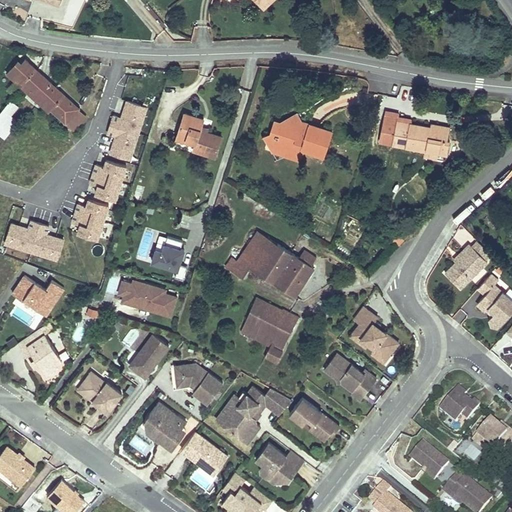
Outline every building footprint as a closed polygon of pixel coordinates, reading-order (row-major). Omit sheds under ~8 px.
[(271,0),(266,0),(266,1),(264,0),(255,0),(264,8),(271,0)] [(6,73),(21,86),(23,84),(36,70),(25,58),(20,63),(17,61),(6,73)] [(23,84),(31,91),(28,93),(40,103),(45,97),(55,87),(37,70),(36,70),(23,84)] [(28,93),(31,91),(23,84),(21,86),(28,93)] [(45,97),(50,101),(44,107),(49,111),(51,109),(65,123),(78,109),(79,108),(56,87),(55,87),(45,97)] [(44,107),(50,101),(45,97),(40,103),(44,107)] [(130,158),(147,106),(127,100),(121,117),(113,114),(108,132),(116,134),(110,152),(130,158)] [(0,113),(0,134),(4,138),(17,121),(10,115),(17,106),(11,101),(3,110),(0,113)] [(85,116),(78,109),(65,123),(73,129),(85,116)] [(184,113),(177,133),(196,140),(195,142),(193,149),(215,157),(221,136),(207,131),(200,129),(201,127),(203,119),(184,113)] [(301,121),(296,114),(280,122),(288,125),(289,125),(289,126),(290,126),(290,127),(290,128),(290,129),(289,130),(297,132),(298,128),(301,121)] [(381,142),(393,144),(424,151),(438,153),(447,155),(449,141),(446,140),(448,131),(431,128),(411,124),(411,121),(398,118),(386,116),(381,142)] [(276,135),(272,147),(290,153),(295,141),(302,144),(300,149),(303,150),(324,157),(332,132),(320,127),(319,130),(308,126),(309,124),(301,121),(298,128),(297,132),(289,130),(290,129),(290,128),(290,127),(290,126),(289,126),(289,125),(288,125),(280,122),(274,120),(270,132),(269,133),(276,135)] [(299,160),(300,157),(303,150),(300,149),(302,144),(295,141),(290,153),(272,147),(276,135),(269,133),(270,132),(264,135),(272,151),(299,160)] [(195,142),(196,140),(177,133),(177,136),(195,142)] [(96,192),(116,198),(126,165),(106,158),(104,166),(96,164),(90,181),(98,184),(96,192)] [(418,196),(427,188),(421,183),(413,191),(418,196)] [(78,231),(98,237),(109,204),(89,197),(87,205),(78,203),(73,220),(81,223),(78,231)] [(58,259),(64,239),(47,233),(49,225),(32,220),(29,228),(12,222),(6,242),(58,259)] [(258,273),(294,296),(313,267),(258,231),(248,245),(258,251),(249,264),(240,258),(232,270),(242,277),(250,265),(258,273)] [(397,245),(404,239),(396,232),(390,238),(397,245)] [(167,236),(164,249),(156,247),(152,263),(179,269),(186,241),(167,236)] [(461,287),(488,261),(470,243),(465,249),(467,251),(457,261),(446,272),(461,287)] [(258,251),(248,245),(240,258),(249,264),(258,251)] [(457,261),(467,251),(465,249),(454,259),(457,261)] [(502,323),(511,311),(511,299),(495,284),(498,280),(491,273),(478,288),(485,294),(477,303),(486,310),(488,307),(494,313),(493,314),(495,321),(502,323)] [(14,292),(24,299),(25,297),(38,306),(36,308),(47,315),(65,288),(53,280),(47,289),(26,275),(14,292)] [(173,315),(178,295),(167,292),(168,288),(124,276),(118,301),(173,315)] [(25,297),(24,299),(36,308),(38,306),(25,297)] [(255,302),(244,327),(251,330),(249,334),(280,350),(285,341),(286,341),(295,323),(293,322),(296,316),(283,310),(282,311),(264,301),(262,305),(255,302)] [(378,316),(364,305),(354,317),(360,322),(351,334),(366,346),(369,342),(376,348),(384,354),(390,353),(399,342),(384,330),(380,327),(381,324),(376,320),(378,316)] [(96,317),(98,309),(88,306),(86,314),(96,317)] [(502,327),(502,323),(495,321),(493,314),(489,318),(492,325),(502,327)] [(61,358),(41,327),(19,342),(27,355),(32,352),(44,371),(53,372),(59,369),(61,358)] [(146,376),(169,345),(152,333),(139,351),(141,352),(132,365),(146,376)] [(384,354),(376,348),(373,352),(384,361),(390,353),(384,354)] [(364,395),(377,378),(365,368),(362,371),(337,352),(324,368),(337,378),(341,377),(342,381),(353,390),(355,387),(364,395)] [(208,402),(223,382),(196,362),(175,365),(178,385),(190,383),(196,388),(193,391),(208,402)] [(108,411),(122,393),(107,381),(107,382),(91,371),(83,382),(86,384),(87,390),(85,393),(94,400),(96,397),(102,402),(100,405),(108,411)] [(85,393),(87,390),(86,384),(83,382),(78,388),(85,393)] [(459,386),(440,409),(457,422),(463,415),(467,418),(480,403),(473,397),(471,400),(465,395),(467,393),(459,386)] [(253,387),(247,394),(242,401),(238,397),(235,395),(229,403),(231,405),(232,409),(221,423),(248,443),(260,427),(256,423),(255,418),(265,406),(278,416),(290,401),(271,388),(265,396),(253,387)] [(242,401),(247,394),(243,391),(238,397),(242,401)] [(335,433),(340,426),(302,397),(290,413),(303,423),(308,417),(314,422),(309,428),(325,440),(332,431),(335,433)] [(183,427),(187,421),(159,401),(150,413),(159,419),(152,427),(159,433),(160,438),(173,448),(184,434),(180,431),(183,427)] [(221,423),(232,409),(231,405),(229,403),(216,419),(221,423)] [(150,430),(160,438),(159,433),(152,427),(159,419),(150,413),(148,416),(150,430)] [(471,440),(481,449),(488,441),(496,448),(510,431),(492,416),(471,440)] [(222,465),(229,456),(196,431),(182,449),(209,469),(216,461),(222,465)] [(437,478),(450,462),(423,440),(411,456),(424,467),(437,478)] [(290,480),(305,460),(291,450),(287,455),(269,442),(256,458),(263,463),(261,466),(261,471),(267,476),(272,475),(274,472),(285,480),(290,480)] [(0,467),(21,484),(35,467),(7,445),(0,453),(0,467)] [(435,480),(437,478),(424,467),(422,469),(435,480)] [(474,511),(482,511),(493,498),(466,475),(459,470),(445,487),(464,503),(474,511)] [(266,509),(273,500),(255,486),(250,492),(242,485),(246,479),(236,471),(223,488),(229,493),(223,501),(229,506),(237,511),(262,511),(257,508),(260,505),(266,509)] [(288,483),(290,480),(285,480),(274,472),(272,475),(267,476),(274,482),(288,483)] [(66,511),(73,511),(85,500),(62,479),(48,495),(66,511)] [(379,511),(409,511),(386,494),(392,487),(384,480),(370,499),(378,505),(375,508),(379,511)] [(464,503),(445,487),(443,490),(462,506),(464,503)] [(25,510),(29,511),(35,511),(40,504),(31,499),(25,510)]
